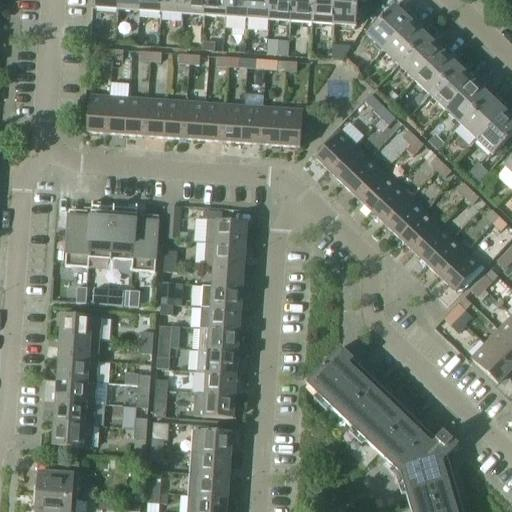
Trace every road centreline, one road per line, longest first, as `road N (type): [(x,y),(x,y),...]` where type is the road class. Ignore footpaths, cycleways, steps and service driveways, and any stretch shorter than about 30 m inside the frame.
road 1 (residential): [(511,461),(376,324),(370,260),(280,179)]
road 2 (residential): [(257,511),(280,179)]
road 3 (residential): [(0,442),(20,181),(45,154)]
road 4 (residential): [(280,179),(81,165),(45,154)]
road 5 (residential): [(45,154),(54,0)]
